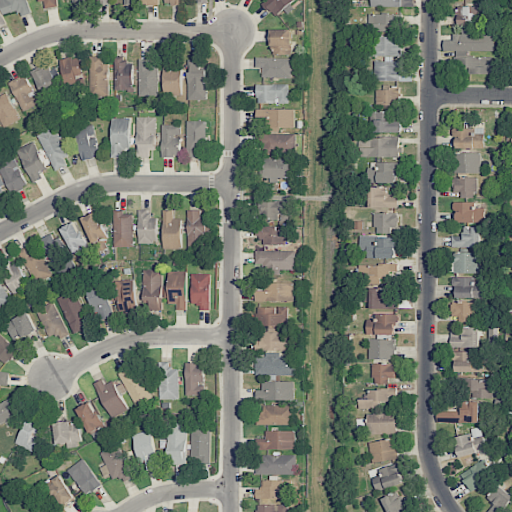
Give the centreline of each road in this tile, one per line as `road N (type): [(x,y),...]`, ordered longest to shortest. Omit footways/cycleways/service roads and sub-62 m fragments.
road 1 (residential): [(430,0),(426,427),(433,472),(452,511)]
road 2 (residential): [(231,511),(233,32)]
road 3 (residential): [(0,234),(96,187),(233,185)]
road 4 (residential): [(233,32),(53,34),(0,58)]
road 5 (residential): [(233,338),(136,339),(50,380)]
